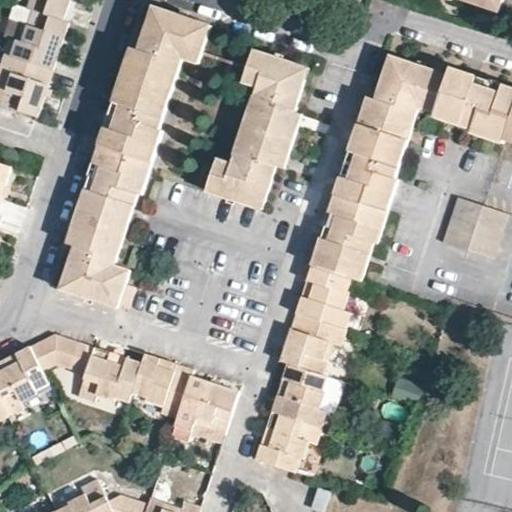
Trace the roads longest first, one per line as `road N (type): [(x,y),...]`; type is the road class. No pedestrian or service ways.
road 1 (residential): [(259,370),(363,49)]
road 2 (residential): [(25,300),(259,370)]
road 3 (residential): [(363,49),(375,16),(389,12),(511,50)]
road 4 (residential): [(70,157),(119,0)]
road 5 (residential): [(25,300),(70,157)]
road 6 (residential): [(363,49),(222,0)]
road 7 (residential): [(218,511),(259,370)]
